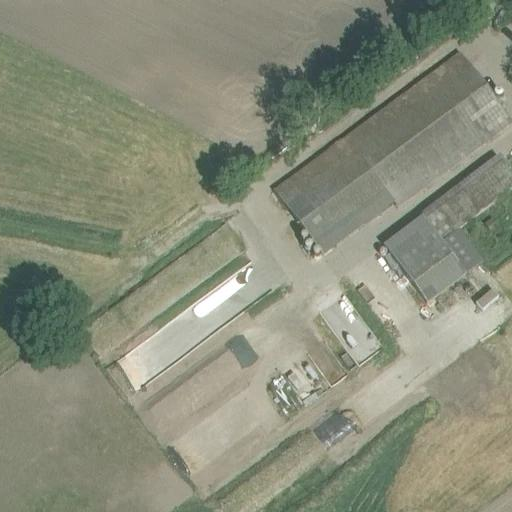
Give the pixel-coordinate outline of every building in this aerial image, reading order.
[(398,210),(496,137),(511,124),(460,55),(275,194),(323,258),(394,205),(398,210)] [(466,277),(442,245),(511,190),(511,178),(498,161),(383,249),(427,307),(466,277)] [(152,371),(274,295),(257,268),(135,344),(152,371)] [(318,314),(355,363),(380,345),(343,295),(318,314)] [(268,388),(289,417),(347,376),(324,344),(268,388)]
